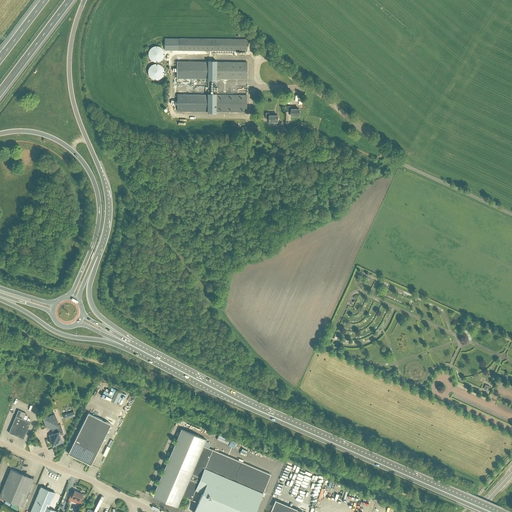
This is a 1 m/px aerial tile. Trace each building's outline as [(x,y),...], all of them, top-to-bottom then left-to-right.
[(247,51),(247,39),(178,38),(178,50),(247,51)] [(148,52),(148,53),(148,54),(149,55),(149,57),(150,58),(151,59),(152,60),(153,60),(154,61),(155,61),(156,61),(157,61),(158,61),(159,61),(160,60),(161,60),(162,59),(163,58),(163,57),(164,57),(164,55),(164,54),(165,53),(164,52),(164,51),(164,50),(163,49),(163,48),(162,47),(161,47),(160,46),(159,46),(158,45),(157,45),(156,45),(155,45),(154,46),(153,46),(152,47),(151,47),(150,48),(150,49),(149,50),(149,51),(148,52)] [(216,62),(216,61),(208,61),(208,62),(178,62),(178,78),(208,78),(208,79),(216,80),(216,78),(246,79),(246,63),(216,62)] [(148,70),(148,71),(148,72),(148,73),(149,74),(149,75),(150,76),(151,77),(152,78),(153,78),(154,79),(155,79),(156,79),(157,79),(158,79),(159,79),(160,78),(161,78),(162,77),(163,76),(163,75),(164,74),(164,73),(164,72),(164,71),(164,70),(164,69),(164,68),(163,67),(163,66),(162,65),(161,64),(160,64),(159,63),(158,63),(157,63),(156,63),(155,63),(154,63),(153,64),(152,64),(151,65),(150,66),(149,67),(149,68),(148,69),(148,70)] [(216,95),(216,94),(207,94),(207,95),(177,94),(177,111),(207,111),(207,112),(216,112),(246,112),(246,95),(216,95)] [(299,115),(299,109),(291,109),(291,106),(287,106),(287,111),(291,112),(291,115),(299,115)] [(277,122),(277,115),(269,115),(269,113),(265,113),(265,118),(269,118),(269,122),(277,122)] [(98,387),(96,393),(104,396),(106,390),(98,387)] [(109,417),(114,419),(118,410),(113,408),(109,417)] [(12,423),(9,432),(12,434),(23,439),(30,422),(26,420),(25,420),(23,419),(25,415),(26,413),(18,410),(12,423)] [(91,464),(111,424),(88,413),(68,453),(91,464)] [(58,425),(55,414),(43,418),(47,429),(51,428),(53,433),(49,435),(52,445),(63,442),(60,435),(64,434),(61,424),(58,425)] [(262,492),(270,474),(203,445),(206,439),(181,429),(153,496),(177,506),(182,495),(191,499),(195,489),(202,492),(193,511),(254,511),(263,493),(262,492)] [(0,496),(22,506),(34,479),(11,469),(0,494),(0,496)] [(55,492),(41,486),(30,511),(55,511),(56,510),(48,507),(55,492)] [(80,500),(83,494),(74,490),(72,495),(71,494),(68,501),(70,502),(71,501),(76,503),(76,504),(79,506),(82,500),(80,500)] [(375,501),(376,498),(357,493),(354,506),(372,511),(371,511),(374,511),(378,502),(375,501)] [(302,511),(303,511),(275,500),(269,511),(302,511)]
